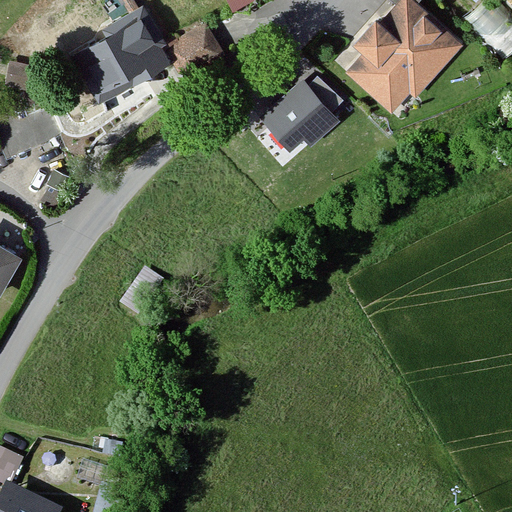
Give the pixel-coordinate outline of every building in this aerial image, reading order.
[(249,0),(229,0),(234,9),(249,0)] [(459,42),(413,0),(400,0),(382,21),(377,16),(356,38),(368,49),(350,69),(391,106),(410,85),(415,90),(459,42)] [(173,60),(149,16),(74,56),(99,100),(173,60)] [(337,116),(303,78),(263,114),(291,145),(304,133),(311,140),(337,116)] [(26,250),(0,235),(0,294),(2,295),(26,250)] [(22,459),(0,448),(0,490),(5,493),(0,504),(0,511),(66,511),(67,511),(10,485),(22,459)]
